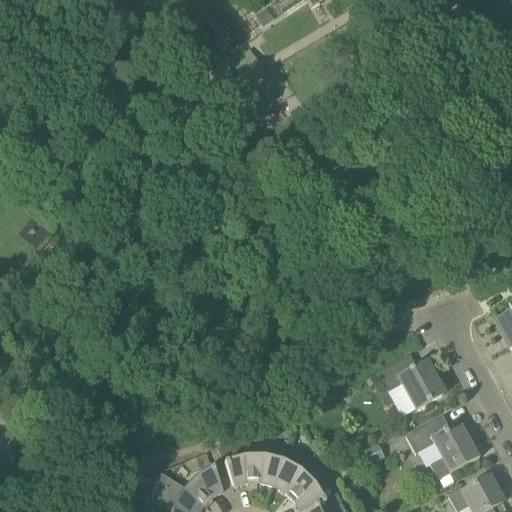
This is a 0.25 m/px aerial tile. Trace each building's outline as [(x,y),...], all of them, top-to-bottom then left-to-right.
[(211,0),(197,0),(196,1),(203,12),(215,5),(211,0)] [(258,0),(255,0),(247,6),(253,15),(263,8),(258,0)] [(216,7),(206,14),(213,25),(224,18),(216,7)] [(265,13),(256,19),(262,29),(272,22),(265,13)] [(226,20),(215,28),(222,38),(233,31),(226,20)] [(235,34),(224,40),(231,51),(242,44),(235,34)] [(273,86),(247,51),(228,65),(254,100),(273,86)] [(511,353),(511,352),(511,312),(511,313),(511,317),(497,326),(511,353)] [(415,413),(443,397),(426,366),(412,373),(405,360),(376,376),(387,396),(402,388),(415,413)] [(438,484),(478,462),(478,461),(477,461),(461,431),(461,430),(447,437),(438,422),(405,440),(415,458),(432,448),(440,462),(430,468),(438,484)] [(345,454),(356,448),(350,436),(339,442),(345,454)] [(245,441),(231,446),(234,456),(249,450),(245,441)] [(384,462),(377,446),(364,452),(371,467),(384,462)] [(204,457),(185,466),(190,477),(209,468),(204,457)] [(273,489),(282,466),(263,461),(243,461),(223,467),(233,490),(246,486),(260,486),(273,489)] [(338,500),(337,498),(321,471),(304,479),(300,475),(282,466),(273,489),(285,496),(295,505),(298,511),(310,511),(317,509),(338,500)] [(211,501),(222,495),(212,472),(195,482),(185,492),(177,489),(168,489),(160,490),(153,494),(148,501),(168,511),(200,511),(201,511),(211,501)] [(459,491),(447,498),(454,511),(464,511),(466,511),(492,511),(502,505),(489,481),(462,495),(459,491)] [(137,500),(121,495),(127,510),(137,500)] [(318,511),(342,511),(338,500),(317,509),(318,511)]
